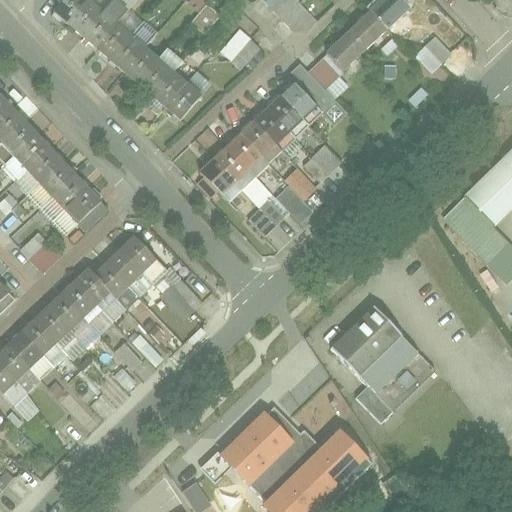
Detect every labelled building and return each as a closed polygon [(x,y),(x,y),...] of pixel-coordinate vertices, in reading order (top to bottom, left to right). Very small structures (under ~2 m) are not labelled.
[(34,0),(169,116),(193,88),(92,0),(34,0)] [(195,11),(206,0),(190,0),(187,3),(195,11)] [(397,0),(366,0),(300,64),(328,93),(342,80),(332,70),(401,4),(397,0)] [(206,9),(191,23),(202,35),(217,20),(206,9)] [(241,32),(219,52),(238,72),(260,51),(241,32)] [(434,39),(414,58),(430,76),(451,57),(434,39)] [(286,75),(190,170),(214,193),(309,98),(286,75)] [(92,199),(0,97),(0,143),(69,220),(92,199)] [(303,169),(321,185),(340,163),(323,147),(303,169)] [(511,152),(456,206),(501,253),(511,242),(511,220),(510,218),(511,216),(511,152)] [(296,171),(283,185),(303,204),(316,190),(296,171)] [(80,260),(0,333),(0,383),(105,287),(109,291),(143,260),(117,232),(83,263),(80,260)] [(367,300),(324,341),(370,390),(414,349),(367,300)] [(256,409),(214,451),(244,480),(233,492),(253,511),(274,511),(275,511),(296,511),(328,480),(256,409)] [(180,495),(191,511),(203,511),(211,507),(196,484),(180,495)]
